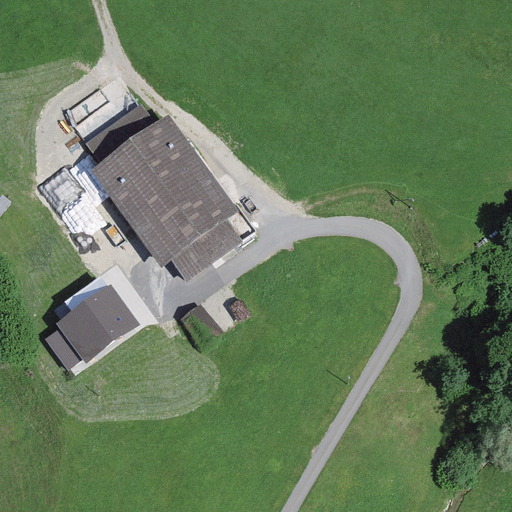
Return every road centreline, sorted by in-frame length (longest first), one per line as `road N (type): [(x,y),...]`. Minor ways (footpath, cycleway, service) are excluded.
road 1 (unclassified): [(290,511),(407,311),(411,286),(404,256),(386,236),(357,227),(283,232)]
road 2 (track): [(98,0),(121,63),(140,89),(283,232)]
